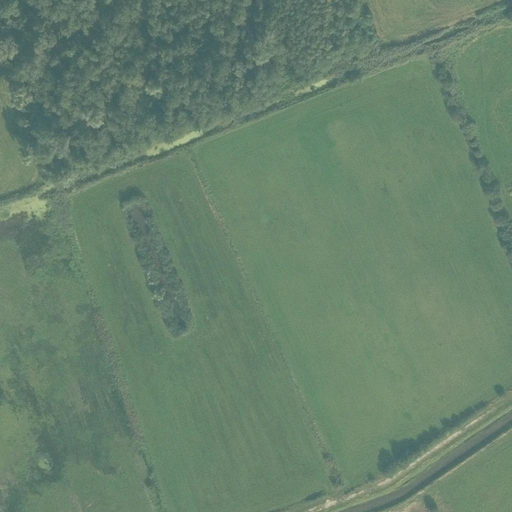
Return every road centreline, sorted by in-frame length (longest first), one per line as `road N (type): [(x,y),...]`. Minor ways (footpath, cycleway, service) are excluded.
road 1 (track): [(298,511),(381,480),(511,397)]
road 2 (track): [(511,216),(488,138),(476,13)]
